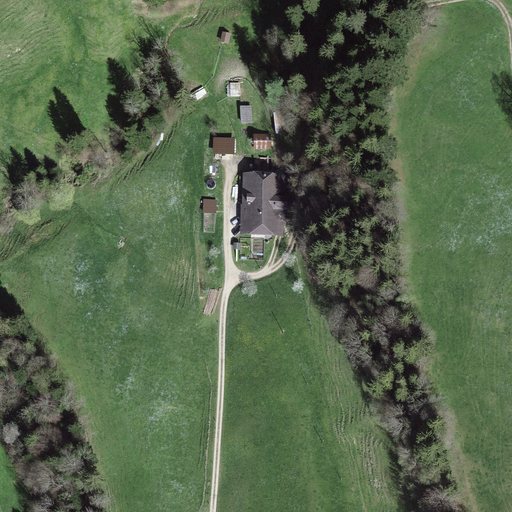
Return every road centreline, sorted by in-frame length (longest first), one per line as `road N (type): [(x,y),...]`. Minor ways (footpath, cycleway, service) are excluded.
road 1 (track): [(213,511),(234,170),(242,147),(221,94)]
road 2 (track): [(228,281),(274,268),(288,250),(324,42),(358,22),(454,0)]
